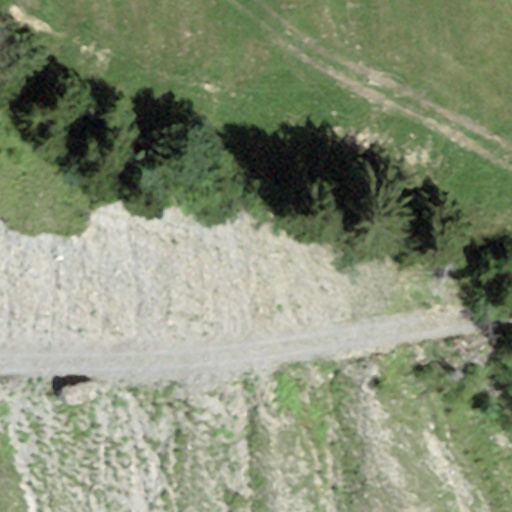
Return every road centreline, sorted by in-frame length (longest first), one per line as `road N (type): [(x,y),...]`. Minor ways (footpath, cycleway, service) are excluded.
road 1 (track): [(0,381),(96,376),(511,315)]
road 2 (track): [(414,0),(511,73)]
